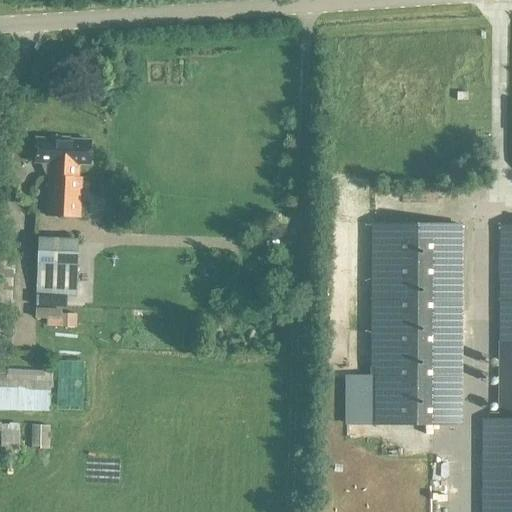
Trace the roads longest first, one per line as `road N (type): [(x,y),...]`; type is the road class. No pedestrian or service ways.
road 1 (unknown): [(304,1),(289,511)]
road 2 (unclassified): [(0,21),(323,0)]
